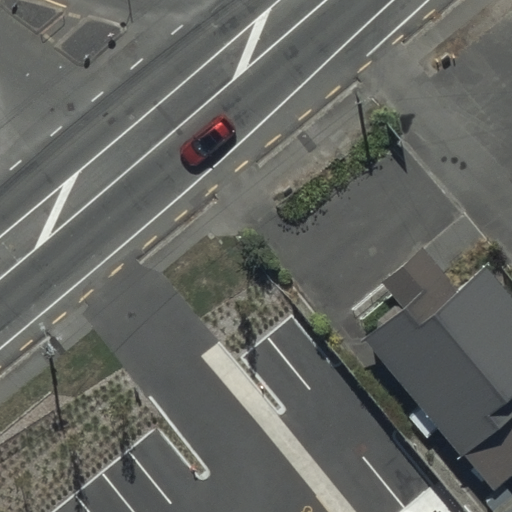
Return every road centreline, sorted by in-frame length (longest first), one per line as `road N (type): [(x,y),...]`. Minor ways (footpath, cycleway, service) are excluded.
road 1 (secondary): [(0,259),(303,0)]
road 2 (residential): [(0,258),(11,157),(0,88)]
road 3 (residential): [(120,0),(177,7),(273,0)]
